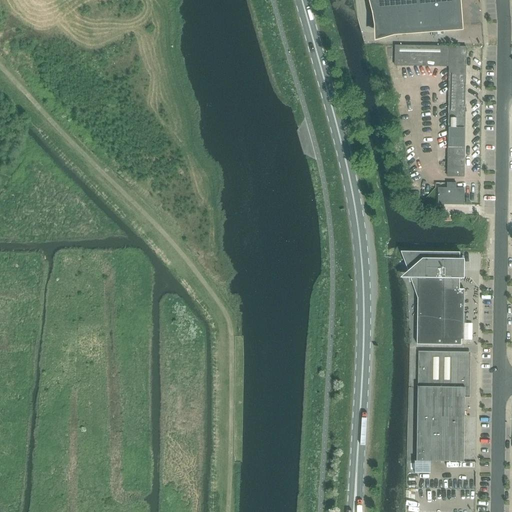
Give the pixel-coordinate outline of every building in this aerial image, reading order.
[(368,0),(373,16),(373,45),(394,39),(462,34),(460,0),(368,0)] [(448,67),(447,176),(464,177),(466,47),(394,47),(394,66),(448,67)] [(438,204),(464,205),(464,188),(456,188),(456,183),(447,183),(447,188),(438,188),(438,204)] [(461,277),(461,253),(401,252),(410,277),(418,298),(418,299),(417,345),(461,346),(461,340),(464,340),(464,290),(461,290),(461,280),(461,277)] [(472,353),(419,352),(418,461),(465,461),(465,415),(466,397),(472,397),(472,353)]
